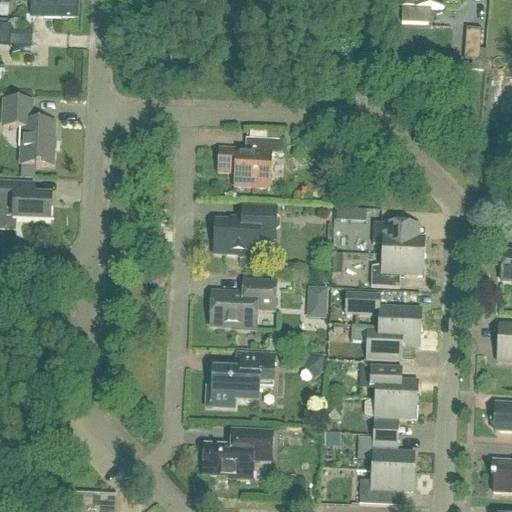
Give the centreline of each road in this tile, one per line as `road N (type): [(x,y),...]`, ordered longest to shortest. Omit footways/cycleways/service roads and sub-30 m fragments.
road 1 (residential): [(440,511),(458,212),(373,124),(187,118)]
road 2 (residential): [(145,474),(175,447),(187,118)]
road 3 (residential): [(145,474),(82,406),(84,271)]
road 4 (residential): [(84,271),(93,115)]
